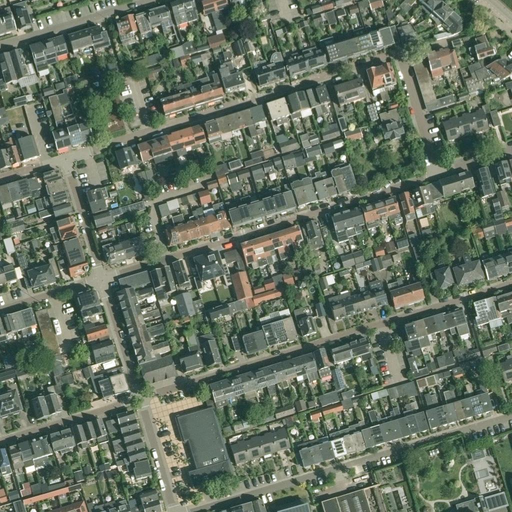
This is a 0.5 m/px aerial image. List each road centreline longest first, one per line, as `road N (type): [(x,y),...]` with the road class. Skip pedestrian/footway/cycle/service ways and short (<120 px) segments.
road 1 (residential): [(437,173),(395,54),(64,158)]
road 2 (residential): [(137,400),(511,284)]
road 3 (residential): [(101,279),(437,173)]
road 4 (residential): [(201,511),(511,415)]
road 5 (residential): [(0,45),(152,0)]
road 6 (residential): [(0,442),(137,400)]
road 7 (residential): [(101,279),(64,158)]
road 8 (residential): [(137,400),(101,279)]
